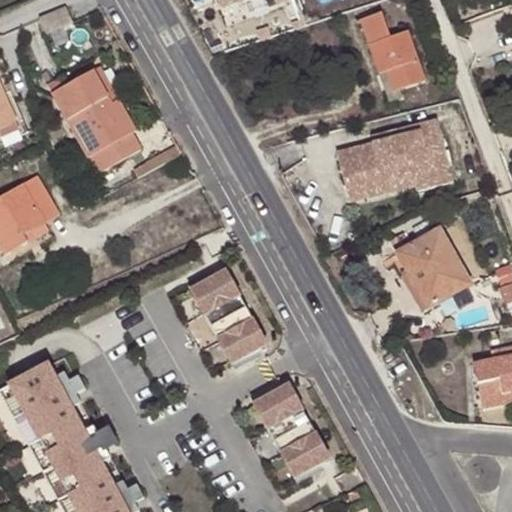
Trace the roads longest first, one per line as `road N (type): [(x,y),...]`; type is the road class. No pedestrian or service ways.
road 1 (tertiary): [(149,0),(390,434)]
road 2 (residential): [(431,0),(504,191)]
road 3 (residential): [(511,445),(390,434)]
